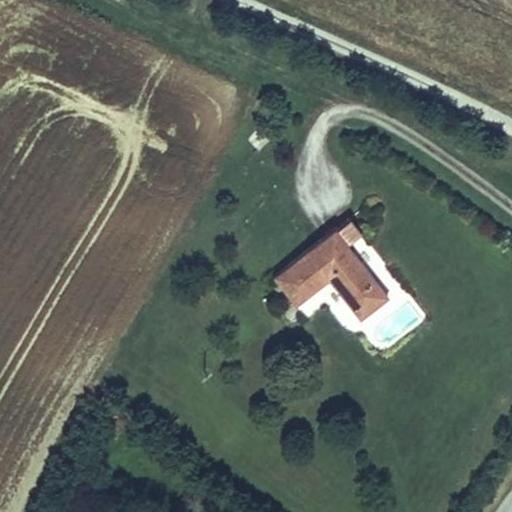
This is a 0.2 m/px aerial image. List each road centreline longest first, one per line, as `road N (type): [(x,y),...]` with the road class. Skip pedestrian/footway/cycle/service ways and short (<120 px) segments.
road 1 (unclassified): [(511,125),(237,0)]
road 2 (track): [(123,0),(358,110)]
